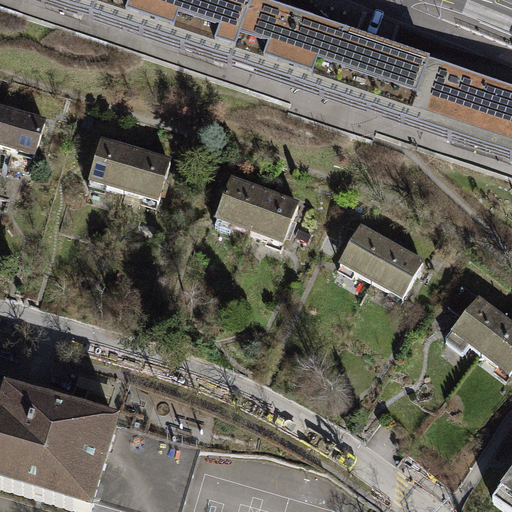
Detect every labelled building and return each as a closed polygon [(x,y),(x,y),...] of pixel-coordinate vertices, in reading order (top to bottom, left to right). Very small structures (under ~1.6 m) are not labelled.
[(27,0),(92,21),(99,0),(27,0)] [(230,68),(251,9),(225,0),(99,0),(92,21),(230,68)] [(370,115),(390,56),(372,50),(251,9),(230,68),(370,115)] [(509,162),(511,152),(511,97),(456,78),(390,56),(370,115),(509,162)] [(0,152),(11,118),(0,114),(0,152)] [(52,131),(11,118),(0,152),(0,157),(39,170),(52,131)] [(90,192),(128,203),(141,161),(103,150),(90,192)] [(179,173),(141,161),(128,203),(166,215),(179,173)] [(212,234),(246,247),(263,203),(228,190),(212,234)] [(298,216),(263,203),(246,247),(281,260),(298,216)] [(335,281),(366,298),(389,258),(358,241),(335,281)] [(420,276),(389,258),(366,298),(398,316),(420,276)] [(446,351),(475,373),(505,334),(476,312),(446,351)] [(511,384),(511,339),(505,334),(475,373),(504,395),(511,384)] [(0,489),(78,511),(92,511),(117,427),(80,416),(80,411),(48,402),(46,406),(7,394),(0,416),(0,489)] [(511,511),(511,471),(488,504),(499,511),(511,511)]
